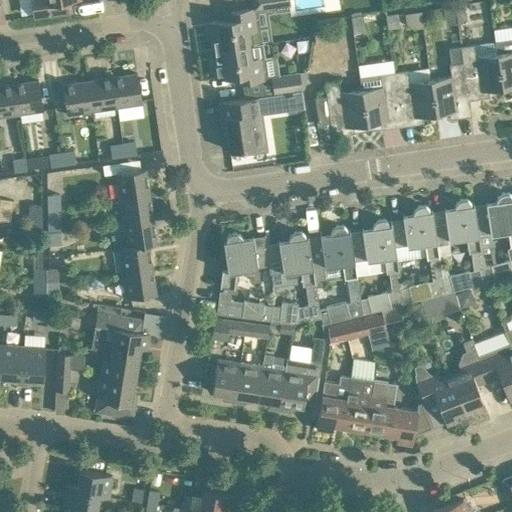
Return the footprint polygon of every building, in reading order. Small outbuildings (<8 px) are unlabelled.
[(30,0),(33,11),(33,16),(72,10),(72,9),(70,0),(30,0)] [(289,4),(288,0),(250,0),(252,8),(250,8),(231,11),(231,12),(232,12),(233,19),(224,20),(207,23),(209,40),(213,39),(215,50),(262,43),(257,8),(289,4)] [(467,21),(464,6),(455,8),(458,23),(467,21)] [(454,24),(458,23),(455,8),(443,10),(444,16),(446,19),(450,23),(454,24)] [(421,10),(405,12),(407,22),(414,27),(423,26),(421,10)] [(397,12),(385,14),(388,29),(400,26),(397,12)] [(366,32),(363,15),(351,17),(353,33),(366,32)] [(511,38),(495,41),(497,52),(502,87),(511,85),(511,38)] [(502,87),(497,52),(495,41),(475,44),(461,46),(471,115),(469,99),(490,96),(488,89),(502,87)] [(264,57),(262,43),(215,50),(216,60),(212,61),(215,78),(241,74),(242,81),(241,81),(241,82),(245,82),(263,79),(260,57),(264,57)] [(451,75),(430,78),(435,113),(449,111),(450,118),(471,115),(461,46),(448,47),(451,63),(449,63),(451,75)] [(394,71),(402,125),(423,122),(422,115),(435,113),(430,78),(410,81),(408,69),(394,71)] [(381,128),(402,125),(394,71),(360,76),(361,88),(368,130),(381,128)] [(279,75),(271,76),(271,78),(273,93),(281,91),(297,89),(300,89),(302,88),(299,72),(279,75)] [(112,77),(117,106),(142,102),(137,73),(112,77)] [(88,80),(92,110),(117,106),(112,77),(88,80)] [(361,88),(341,91),(339,79),(325,82),(326,90),(316,91),(317,97),(315,97),(319,119),(330,118),(332,135),(354,132),(368,130),(361,88)] [(39,80),(13,83),(18,113),(43,109),(42,99),(39,80)] [(62,84),(65,104),(67,114),(92,110),(88,80),(62,84)] [(0,85),(0,115),(18,113),(13,83),(0,85)] [(238,99),(219,102),(219,106),(221,121),(226,120),(227,130),(230,151),(267,145),(262,113),(303,107),(300,89),(274,93),(247,98),(238,99)] [(122,143),(124,155),(136,153),(135,141),(122,143)] [(111,157),(124,155),(122,143),(110,145),(111,157)] [(61,152),(63,164),(75,162),(74,150),(61,152)] [(49,154),(51,166),(63,164),(61,152),(49,154)] [(25,157),(12,159),(14,171),(27,169),(25,157)] [(119,198),(149,193),(145,168),(116,172),(119,198)] [(484,267),(486,282),(511,274),(511,195),(511,194),(509,193),(508,193),(506,192),(505,192),(503,192),(502,193),(500,193),(499,194),(498,195),(497,197),(496,198),(496,200),(496,201),(496,203),(487,204),(487,202),(486,202),(486,205),(475,206),(479,234),(490,233),(508,230),(510,246),(507,249),(509,259),(490,264),(491,265),(484,267)] [(47,207),(60,205),(60,193),(47,194),(47,207)] [(123,222),(153,218),(149,193),(119,198),(123,222)] [(0,219),(10,221),(13,201),(0,197),(0,219)] [(479,234),(475,206),(474,204),(471,204),(471,203),(470,202),(469,201),(468,200),(466,199),(465,199),(463,198),(461,199),(460,199),(458,200),(457,201),(456,202),(455,203),(454,204),(454,206),(454,207),(454,209),(446,210),(445,208),(444,208),(445,211),(433,212),(437,240),(449,239),(466,237),(468,252),(471,252),(473,270),(470,271),(469,269),(449,274),(450,276),(443,278),(445,292),(486,282),(484,267),(479,234)] [(29,230),(43,230),(42,204),(28,205),(29,230)] [(48,231),(61,231),(60,205),(47,207),(48,231)] [(403,219),(391,221),(395,246),(424,242),(427,258),(429,258),(430,262),(433,280),(429,281),(428,280),(409,285),(409,286),(402,288),(404,303),(445,292),(443,278),(437,240),(433,212),(432,210),(430,210),(429,209),(428,208),(427,207),(426,206),(424,205),(423,205),(421,205),(420,205),(418,205),(417,206),(415,207),(414,208),(413,209),(413,210),(412,212),(412,214),(412,215),(404,217),(404,214),(402,214),(403,219)] [(119,248),(156,242),(153,218),(123,222),(127,246),(119,247),(119,248)] [(386,220),(383,219),(381,218),(378,219),(375,220),(373,222),(372,224),(372,227),(363,228),(362,228),(362,231),(351,233),(355,261),(367,259),(384,256),(386,270),(386,273),(389,272),(392,291),(388,292),(388,291),(368,296),(368,297),(361,299),(363,314),(381,309),(401,304),(404,303),(402,288),(395,246),(391,221),(391,220),(390,220),(391,224),(389,225),(388,222),(386,220)] [(344,226),(342,225),(339,224),(336,225),(334,226),(332,228),(330,230),(330,233),(321,234),(320,234),(320,237),(309,239),(313,267),(320,266),(325,265),(325,266),(342,264),(345,279),(347,279),(351,302),(347,303),(346,301),(326,307),(327,308),(320,310),(318,310),(319,317),(322,317),(323,325),(344,319),(363,314),(361,299),(355,261),(351,233),(350,230),(347,230),(346,228),(344,226)] [(48,245),(61,244),(61,231),(48,231),(48,245)] [(320,310),(315,277),(313,267),(309,239),(308,236),(306,237),(305,235),(304,234),(303,233),(302,232),(300,231),(299,231),(297,231),(296,231),(294,231),(293,232),(291,233),(290,234),(289,235),(289,236),(288,238),(288,240),(288,242),(280,243),(280,240),(278,241),(279,243),(267,245),(266,234),(264,234),(265,237),(269,265),(270,272),(283,270),(283,272),(301,269),(301,271),(303,287),(306,286),(309,304),(298,307),(298,303),(282,301),(281,306),(273,305),(271,320),(292,323),(319,317),(318,310),(320,310)] [(233,288),(235,270),(269,265),(265,237),(254,238),(253,236),(252,236),(252,239),(244,240),(243,238),(243,236),(242,235),(241,234),(239,233),(238,232),(237,232),(235,232),(233,232),(232,232),(230,233),(229,234),(228,235),(227,236),(226,238),(226,239),(226,240),(223,241),(227,270),(222,269),(220,286),(224,287),(223,291),(219,290),(216,313),(236,315),(247,317),(271,320),(273,305),(264,304),(264,303),(244,300),(244,301),(230,300),(232,288),(233,288)] [(119,248),(122,272),(152,268),(149,244),(157,243),(156,242),(119,248)] [(59,268),(33,269),(33,294),(60,293),(59,268)] [(126,298),(136,296),(156,293),(152,268),(122,272),(126,298)] [(471,288),(457,292),(461,307),(475,303),(471,288)] [(99,303),(95,326),(101,327),(99,341),(112,343),(111,347),(111,348),(110,351),(139,356),(140,351),(140,347),(147,348),(149,333),(141,331),(143,318),(142,318),(120,314),(122,307),(99,303)] [(47,320),(47,311),(34,310),(33,319),(47,320)] [(364,318),(367,333),(386,328),(382,313),(364,318)] [(17,315),(4,314),(3,323),(16,324),(17,315)] [(244,334),(246,322),(214,318),(211,337),(227,340),(228,332),(244,334)] [(349,337),(367,333),(364,318),(345,323),(349,337)] [(246,322),(244,334),(268,337),(269,325),(246,322)] [(279,331),(291,332),(292,323),(280,322),(279,331)] [(329,342),(349,337),(345,323),(327,327),(329,342)] [(511,397),(511,348),(505,330),(505,331),(509,343),(479,355),(488,380),(500,376),(509,399),(511,397)] [(462,372),(451,376),(466,416),(486,408),(477,384),(488,380),(479,355),(472,337),(462,341),(465,351),(463,352),(458,362),(462,372)] [(285,369),(279,408),(290,410),(291,404),(303,406),(303,402),(314,404),(321,363),(324,342),(313,340),(309,361),(286,357),(285,369)] [(23,345),(2,344),(0,371),(0,375),(14,377),(14,383),(21,384),(23,345)] [(23,345),(21,384),(28,384),(29,378),(43,378),(45,359),(45,347),(23,345)] [(103,358),(100,374),(135,379),(139,356),(110,351),(109,359),(103,358)] [(57,371),(70,372),(71,354),(58,353),(57,371)] [(262,365),(257,399),(268,401),(268,406),(279,408),(285,369),(271,367),(273,354),(264,353),(262,365)] [(350,375),(341,426),(365,430),(373,379),(372,379),(374,360),(353,357),(350,375)] [(234,401),(240,362),(217,358),(212,392),(223,393),(222,399),(234,401)] [(262,365),(240,362),(234,401),(245,403),(246,397),(257,399),(262,365)] [(57,371),(56,378),(55,391),(68,392),(69,379),(70,372),(57,371)] [(416,381),(423,400),(425,405),(437,400),(446,423),(466,416),(451,376),(440,380),(437,373),(416,381)] [(135,384),(135,379),(100,374),(100,378),(98,389),(102,390),(101,399),(108,400),(110,400),(108,413),(133,417),(136,403),(132,403),(135,384)] [(333,425),(341,426),(350,375),(340,374),(339,382),(324,380),(316,428),(332,431),(333,425)] [(365,430),(388,434),(393,405),(397,383),(373,379),(365,430)] [(393,405),(388,434),(397,435),(396,441),(412,444),(413,436),(434,428),(425,405),(423,400),(418,402),(417,409),(393,405)] [(65,489),(108,496),(111,474),(80,469),(78,485),(66,483),(65,489)] [(141,502),(143,488),(134,487),(132,500),(141,502)] [(108,496),(65,489),(62,511),(69,511),(95,511),(98,495),(108,497),(108,496)] [(149,489),(147,503),(157,504),(159,491),(149,489)] [(190,509),(190,510),(204,511),(233,511),(235,505),(233,505),(235,494),(203,489),(200,510),(190,509)] [(430,511),(468,511),(463,498),(430,511)] [(155,511),(157,504),(147,503),(145,511),(155,511)]
